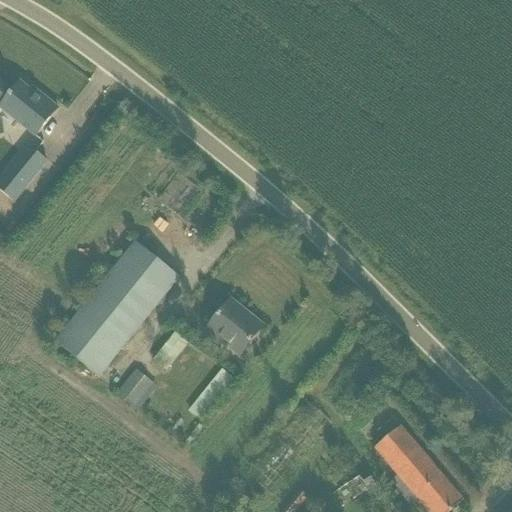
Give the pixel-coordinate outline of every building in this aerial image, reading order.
[(0,106),(13,91),(0,81),(0,106)] [(13,91),(0,106),(0,111),(35,139),(46,125),(59,109),(44,97),(42,100),(20,82),(13,91)] [(48,162),(28,145),(0,179),(0,191),(15,204),(48,162)] [(136,244),(56,343),(98,377),(178,278),(136,244)] [(205,329),(238,355),(262,324),(230,298),(205,329)] [(172,366),(189,340),(174,331),(158,357),(172,366)] [(219,368),(192,413),(204,420),(231,376),(219,368)] [(136,371),(117,395),(133,408),(153,384),(136,371)] [(401,428),(375,450),(396,475),(427,511),(450,511),(463,501),(401,428)] [(376,487),(367,472),(332,494),(341,509),(376,487)] [(300,491),(282,511),(296,511),(308,497),(300,491)]
